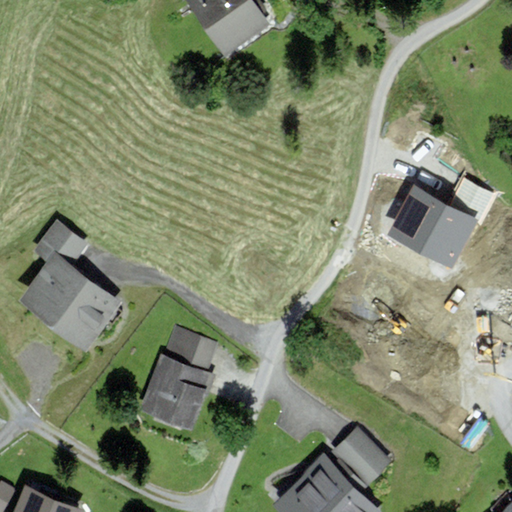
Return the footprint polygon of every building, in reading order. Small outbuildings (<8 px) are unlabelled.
[(267,21),(252,0),(193,0),(226,48),(267,21)] [(79,236),(57,220),(34,249),(50,260),(43,270),(25,294),(86,340),(118,298),(71,263),(86,242),(79,236)] [(203,369),(213,345),(214,341),(176,326),(165,354),(163,353),(143,405),(191,424),(211,372),(203,369)] [(388,458),(357,426),(335,447),(366,479),(388,458)] [(375,511),(378,509),(324,454),(277,499),(289,511),(375,511)] [(0,475),(0,507),(9,511),(21,484),(0,475)] [(79,511),(82,506),(26,483),(13,511),(79,511)]
